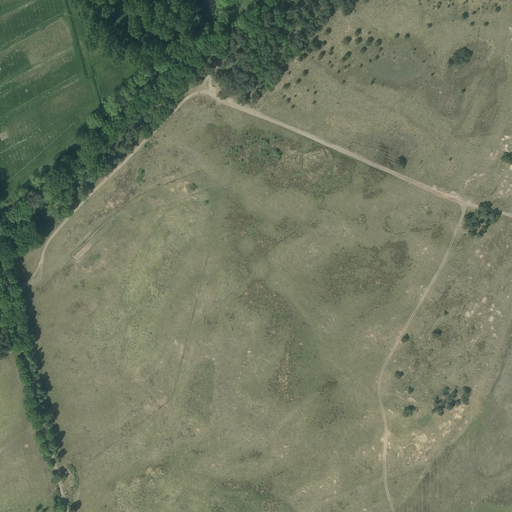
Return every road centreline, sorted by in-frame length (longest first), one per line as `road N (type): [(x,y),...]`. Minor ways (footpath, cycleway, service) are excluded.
road 1 (track): [(511,216),(198,92)]
road 2 (track): [(465,201),(456,238),(377,383),(393,511)]
road 3 (track): [(198,92),(48,238),(28,278),(8,291)]
road 4 (track): [(8,291),(67,511)]
road 5 (track): [(198,92),(253,13),(282,0)]
